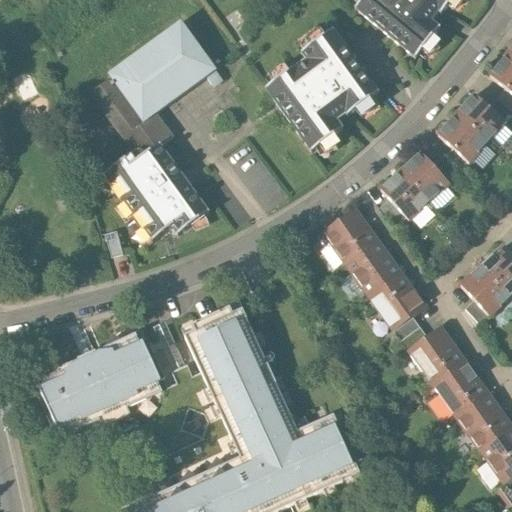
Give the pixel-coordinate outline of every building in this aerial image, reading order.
[(359,0),(352,10),(377,31),(413,60),(439,24),(433,17),(441,8),(447,0),(359,0)] [(198,24),(129,72),(159,118),(196,93),(230,70),(198,24)] [(262,89),(309,154),(343,129),(338,120),(345,115),(378,92),(352,56),(333,28),(299,52),(303,60),(262,89)] [(511,96),(511,61),(509,59),(492,80),(511,96)] [(477,99),(459,120),(486,143),(504,122),(477,99)] [(468,164),(486,143),(459,120),(441,141),(468,164)] [(186,244),(223,217),(175,145),(154,162),(149,152),(111,183),(118,197),(128,188),(163,248),(175,238),(179,234),(186,244)] [(403,175),(428,203),(450,184),(425,156),(403,175)] [(428,203),(403,175),(382,194),(407,222),(428,203)] [(353,256),(389,231),(367,199),(331,224),(353,256)] [(413,265),(389,231),(353,256),(377,290),(413,265)] [(511,246),(510,245),(488,265),(511,290),(511,246)] [(413,265),(377,290),(399,323),(435,298),(413,265)] [(511,304),(511,290),(488,265),(466,285),(497,319),(511,304)] [(244,305),(203,324),(260,449),(138,505),(140,511),(239,511),(362,455),(341,409),(301,428),(244,305)] [(100,348),(45,373),(65,419),(169,374),(148,327),(100,348)] [(438,330),(404,356),(428,386),(462,361),(438,330)] [(462,361),(428,386),(452,418),(486,392),(462,361)] [(511,426),(486,392),(452,418),(478,453),(511,427),(511,426)] [(511,427),(478,453),(503,486),(511,479),(511,427)]
